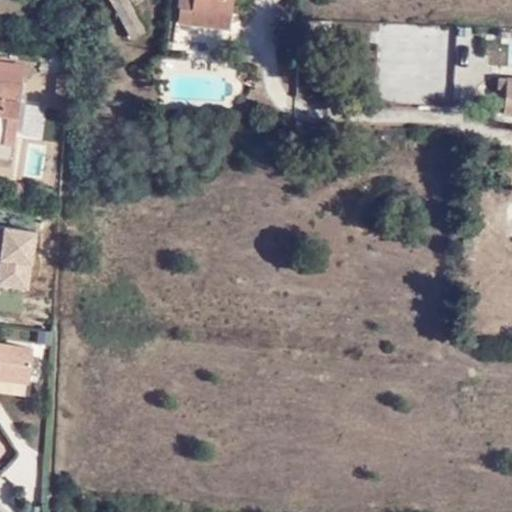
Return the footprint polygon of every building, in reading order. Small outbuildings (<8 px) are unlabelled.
[(108,0),(128,37),(143,28),(128,0),(108,0)] [(178,0),(177,10),(192,11),(193,0),(178,0)] [(193,0),(192,11),(229,15),(231,0),(193,0)] [(228,28),(229,15),(192,11),(177,10),(176,22),(228,28)] [(298,95),(298,58),(281,58),(280,95),(298,95)] [(59,110),(60,82),(56,81),(40,81),(37,133),(48,133),(48,109),(59,110)] [(0,167),(5,168),(18,85),(0,82),(0,167)] [(511,85),(501,85),(500,95),(504,95),(504,120),(511,120),(511,85)] [(0,282),(29,289),(37,222),(5,218),(4,227),(0,226),(0,282)] [(33,338),(0,333),(0,372),(31,377),(33,338)]
